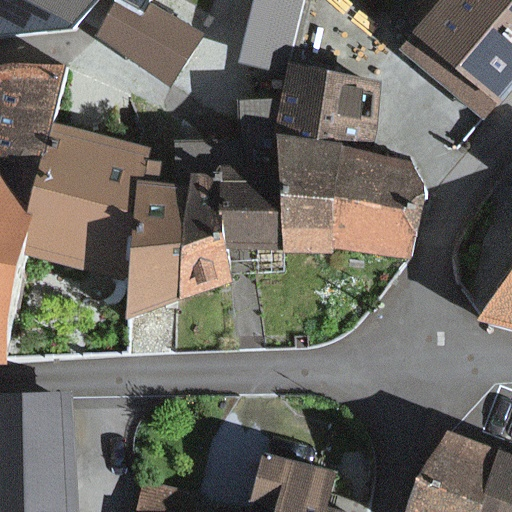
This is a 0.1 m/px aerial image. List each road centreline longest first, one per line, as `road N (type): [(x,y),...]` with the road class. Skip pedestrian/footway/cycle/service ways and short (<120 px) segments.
road 1 (residential): [(414,353),(317,369),(0,383)]
road 2 (residential): [(511,126),(458,189),(433,251),(414,353)]
road 3 (residential): [(414,353),(385,511)]
